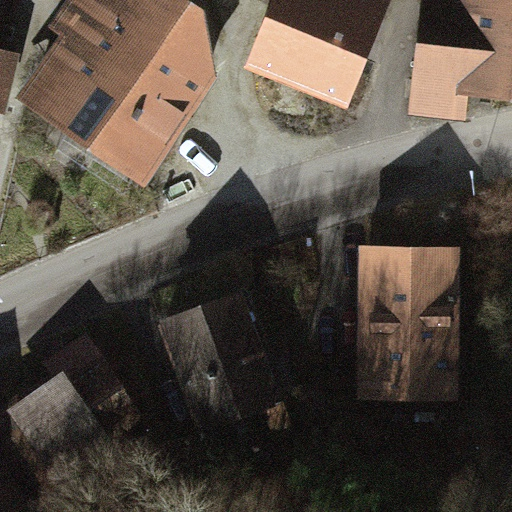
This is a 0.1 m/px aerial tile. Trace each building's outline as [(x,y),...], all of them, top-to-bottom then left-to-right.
[(167,12),(152,0),(74,0),(2,105),(126,187),(201,83),(167,12)] [(392,0),(278,0),(255,59),(353,98),(392,0)] [(511,0),(416,0),(416,3),(405,4),(389,116),(452,122),(456,96),(511,103),(511,0)] [(452,243),(350,247),(356,402),(458,398),(452,243)] [(235,285),(149,321),(196,434),(253,410),(270,451),(300,438),(235,285)] [(0,511),(42,511),(41,509),(80,482),(72,470),(145,420),(117,378),(133,367),(113,338),(0,414),(0,511)]
